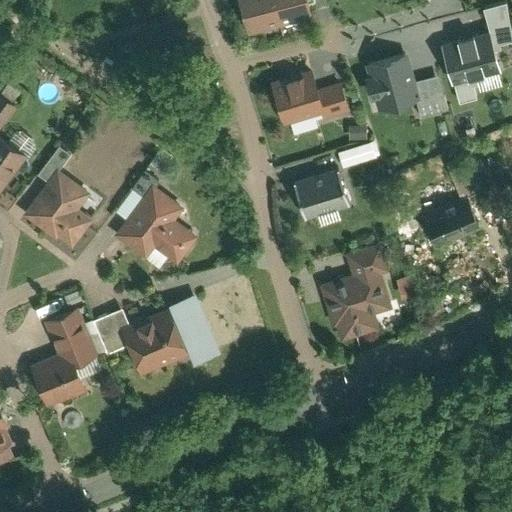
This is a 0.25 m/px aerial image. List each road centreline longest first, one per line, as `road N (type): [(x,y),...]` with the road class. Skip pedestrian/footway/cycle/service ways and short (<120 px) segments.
road 1 (residential): [(260,189),(30,31)]
road 2 (residential): [(59,502),(315,397)]
road 3 (residential): [(315,397),(260,189)]
road 4 (residential): [(315,397),(511,312)]
road 5 (residential): [(429,14),(229,68)]
road 6 (residential): [(59,502),(0,338)]
road 7 (residential): [(0,311),(82,273),(121,298),(143,295)]
road 8 (residential): [(229,68),(260,189)]
